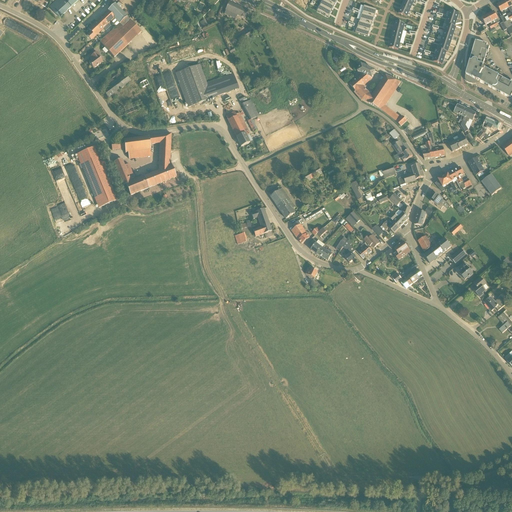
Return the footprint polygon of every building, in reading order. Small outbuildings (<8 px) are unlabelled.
[(71,7),(79,0),(57,0),(49,7),(60,18),(71,7)] [(322,0),(320,5),(332,12),(335,5),(325,0),(322,0)] [(413,5),(404,1),(401,7),(410,11),(413,5)] [(229,2),(226,9),(225,11),(226,11),(224,14),(235,19),(237,16),(245,19),(248,11),(229,2)] [(504,11),(508,8),(505,2),(497,6),(501,12),(503,16),(500,17),(503,23),(504,24),(507,22),(505,18),(503,16),(506,14),(504,11)] [(115,5),(89,29),(92,32),(88,35),(92,39),(111,22),(116,27),(114,28),(100,42),(114,58),(141,32),(127,17),(128,17),(119,8),(122,6),(119,3),(116,5),(115,5)] [(332,12),(320,5),(317,12),(328,18),(332,12)] [(362,13),(374,17),(377,10),(364,6),(362,13)] [(410,11),(401,7),(398,14),(407,18),(410,11)] [(448,18),(457,21),(459,14),(450,11),(448,18)] [(494,27),(498,25),(497,24),(499,23),(494,12),(488,15),(494,27)] [(374,17),(362,13),(360,19),(372,23),(374,17)] [(494,27),(488,15),(482,19),(485,26),(490,23),(491,25),(489,26),(491,29),(494,27)] [(446,24),(456,28),(456,27),(455,27),(457,21),(448,18),(446,24)] [(357,26),(370,30),(372,23),(360,19),(357,26)] [(394,28),(403,30),(405,24),(395,22),(394,28)] [(445,31),(454,34),(456,28),(446,24),(447,25),(445,31)] [(370,30),(357,26),(355,33),(368,37),(370,30)] [(403,30),(394,28),(392,35),(402,37),(403,30)] [(243,40),(251,36),(248,31),(240,35),(243,40)] [(454,34),(445,31),(443,37),(452,40),(454,34)] [(402,37),(392,35),(391,41),(400,43),(402,37)] [(452,40),(443,37),(441,43),(450,46),(452,40)] [(400,43),(391,41),(389,48),(398,50),(400,43)] [(488,52),(490,47),(487,47),(487,44),(475,41),(465,75),(466,75),(466,77),(466,80),(467,82),(469,83),(471,83),(474,83),(475,81),(476,80),(480,82),(510,98),(511,95),(511,81),(510,82),(485,69),(485,68),(483,67),(487,52),(488,52)] [(450,46),(441,43),(439,49),(438,49),(448,53),(450,46)] [(448,53),(438,49),(435,55),(445,58),(447,52),(448,53)] [(94,69),(98,66),(102,62),(99,58),(101,57),(97,52),(90,57),(92,61),(89,63),(94,69)] [(445,58),(435,55),(433,62),(442,65),(445,58)] [(176,74),(188,108),(210,100),(210,99),(239,89),(233,74),(206,83),(200,65),(182,72),(176,74)] [(372,79),(375,72),(361,65),(358,73),(362,75),(360,76),(352,84),(350,82),(349,84),(356,92),(354,93),(362,100),(378,108),(382,111),(396,90),(401,83),(386,76),(373,95),(369,93),(363,86),(371,79),(372,79)] [(128,77),(123,71),(107,83),(110,87),(103,92),(108,98),(131,81),(128,77)] [(147,98),(154,94),(147,79),(139,83),(147,98)] [(121,118),(143,109),(139,100),(117,109),(121,118)] [(248,101),(243,104),(242,105),(250,120),(248,122),(253,133),(258,130),(253,120),(259,116),(251,100),(248,101)] [(454,113),(462,116),(463,117),(467,109),(457,105),(454,113)] [(467,109),(463,117),(465,117),(461,125),(466,126),(467,122),(468,123),(469,120),(473,122),(476,114),(467,109)] [(236,115),(234,112),(226,116),(228,121),(241,147),(250,142),(247,136),(250,134),(243,122),(239,113),(236,115)] [(401,127),(407,121),(402,116),(397,122),(401,127)] [(494,131),(494,130),(495,129),(498,131),(501,125),(486,118),(480,132),(477,136),(481,140),(485,134),(488,129),(494,131)] [(394,130),(389,134),(394,140),(399,136),(394,130)] [(422,133),(413,137),(414,140),(427,134),(426,131),(422,133)] [(170,161),(171,134),(149,137),(124,141),(111,142),(112,151),(125,149),(126,154),(151,150),(151,145),(159,144),(158,172),(131,183),(123,160),(115,163),(124,186),(126,185),(130,196),(176,177),(170,161)] [(430,142),(429,142),(429,143),(430,145),(433,149),(433,150),(436,158),(440,157),(441,157),(445,156),(443,145),(435,146),(432,134),(429,134),(427,135),(429,140),(430,142)] [(468,145),(464,136),(463,134),(457,136),(458,139),(454,141),(453,138),(452,138),(447,141),(453,152),(468,145)] [(511,140),(503,147),(510,157),(511,155),(511,140)] [(406,152),(399,141),(392,146),(398,154),(394,157),(397,161),(401,158),(404,162),(413,156),(408,150),(406,152)] [(429,143),(429,142),(426,143),(426,146),(427,150),(422,151),(421,151),(422,152),(424,160),(435,158),(436,158),(433,150),(433,149),(430,145),(429,143)] [(120,200),(100,151),(98,145),(77,154),(79,160),(99,208),(120,200)] [(476,176),(482,172),(485,171),(477,159),(469,163),(476,176)] [(424,177),(420,164),(412,167),(414,174),(398,179),(399,180),(400,186),(415,182),(415,180),(424,177)] [(306,184),(323,174),(318,166),(302,176),(306,184)] [(382,170),(384,175),(395,171),(393,166),(382,170)] [(460,179),(459,177),(464,174),(460,168),(454,171),(461,183),(463,182),(464,182),(463,182),(462,178),(460,179)] [(448,174),(452,181),(457,179),(458,180),(456,181),(461,191),(467,188),(465,185),(463,182),(461,183),(454,171),(448,174)] [(337,175),(335,176),(338,181),(343,177),(341,173),(337,175)] [(438,180),(440,182),(436,184),(442,192),(445,191),(443,188),(450,184),(452,187),(451,188),(448,190),(450,194),(457,190),(453,183),(454,183),(453,181),(452,181),(448,174),(448,175),(446,174),(445,175),(444,177),(438,180)] [(481,182),(492,196),(502,188),(491,175),(485,179),(481,182)] [(467,188),(472,185),(468,179),(463,182),(464,182),(463,182),(465,185),(467,188)] [(349,185),(358,201),(361,199),(355,187),(359,185),(357,181),(349,185)] [(286,219),(294,213),(289,206),(291,204),(279,186),(269,194),(271,197),(286,219)] [(300,190),(296,193),(303,204),(307,201),(300,190)] [(346,197),(343,193),(338,196),(334,199),(336,202),(340,198),(341,200),(346,197)] [(411,209),(404,206),(400,203),(402,201),(395,194),(390,200),(397,206),(402,210),(402,211),(408,217),(411,209)] [(446,202),(445,202),(443,200),(435,195),(431,201),(434,204),(431,208),(434,210),(437,207),(441,210),(446,203),(449,207),(453,204),(449,200),(446,202)] [(264,209),(252,213),(251,214),(253,220),(257,218),(260,227),(252,230),(255,237),(260,236),(263,235),(272,231),(270,225),(264,209)] [(307,221),(322,212),(320,209),(311,214),(305,218),(307,221)] [(393,220),(395,222),(401,227),(409,218),(408,217),(402,211),(401,211),(399,211),(396,214),(395,213),(390,218),(392,221),(393,220)] [(422,226),(426,213),(419,212),(414,226),(422,226)] [(354,226),(360,220),(353,213),(347,219),(354,226)] [(304,223),(302,220),(299,222),(298,221),(292,225),(294,229),(291,231),(302,244),(310,238),(305,231),(306,230),(302,224),(304,223)] [(391,226),(387,222),(383,227),(387,231),(389,229),(394,234),(401,227),(395,222),(391,226)] [(454,236),(459,231),(463,228),(459,224),(450,232),(454,236)] [(349,225),(346,228),(351,233),(354,230),(349,225)] [(315,236),(317,234),(323,230),(320,226),(312,233),(315,236)] [(378,227),(374,231),(379,237),(384,233),(378,227)] [(321,238),(327,231),(324,228),(323,230),(317,234),(321,238)] [(424,253),(433,247),(428,240),(431,238),(429,235),(418,241),(424,253)] [(380,243),(373,236),(370,238),(369,236),(364,240),(370,247),(371,245),(374,248),(380,243)] [(451,247),(444,239),(424,256),(430,264),(451,247)] [(311,250),(317,255),(321,248),(324,245),(319,241),(317,243),(314,240),(310,246),(313,248),(311,250)] [(340,252),(344,248),(343,247),(345,243),(342,241),(342,242),(336,250),(340,252)] [(343,247),(344,248),(347,252),(349,255),(347,256),(345,258),(349,263),(355,258),(352,255),(356,252),(347,242),(347,241),(345,243),(343,247)] [(398,260),(401,258),(400,256),(409,249),(404,242),(394,249),(397,252),(394,254),(398,260)] [(363,259),(371,252),(366,246),(365,244),(361,247),(363,249),(358,254),(363,259)] [(328,261),(332,255),(322,249),(321,248),(317,255),(328,261)] [(461,250),(450,259),(455,265),(465,255),(461,250)] [(468,278),(473,274),(470,271),(471,270),(465,263),(458,269),(461,273),(460,274),(465,280),(468,278)] [(416,265),(404,273),(405,274),(406,276),(409,274),(418,268),(416,265)] [(318,272),(312,269),(311,271),(308,270),(305,275),(315,279),(318,272)] [(413,284),(418,281),(420,283),(424,280),(422,277),(423,277),(418,270),(408,278),(413,284)] [(406,276),(405,274),(400,278),(397,273),(392,277),(393,279),(396,283),(401,279),(403,282),(401,283),(406,289),(413,284),(408,278),(406,276)] [(482,287),(486,284),(481,278),(474,284),(477,287),(473,290),(480,298),(483,295),(482,294),(486,291),(482,287)] [(507,304),(501,297),(495,302),(491,298),(490,299),(489,298),(484,303),(492,312),(496,308),(498,311),(507,304)] [(511,323),(503,313),(498,318),(504,326),(499,330),(502,334),(507,329),(511,327),(511,331),(510,333),(511,335),(511,323)]
